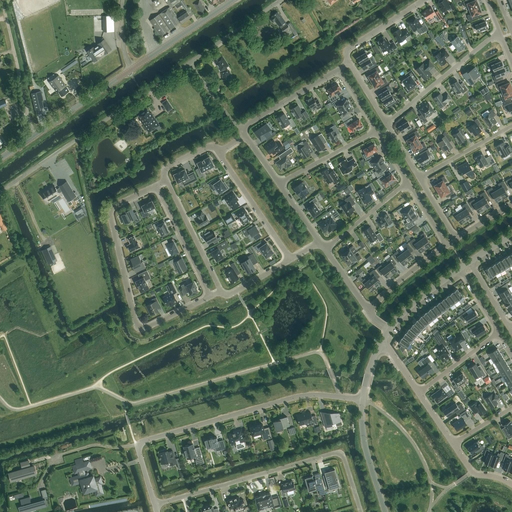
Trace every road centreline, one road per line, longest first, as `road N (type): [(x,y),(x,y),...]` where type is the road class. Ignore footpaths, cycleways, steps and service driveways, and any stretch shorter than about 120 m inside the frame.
road 1 (residential): [(154,504),(135,444),(296,397),(362,400)]
road 2 (residential): [(154,504),(337,454),(361,511)]
road 3 (residential): [(210,296),(136,326),(110,214),(155,187)]
road 4 (unclassified): [(0,191),(188,63)]
road 5 (secondary): [(0,159),(129,70)]
road 6 (residential): [(385,123),(500,35)]
road 7 (track): [(35,134),(1,0)]
road 8 (residential): [(290,260),(218,152)]
road 9 (secondary): [(129,70),(231,0)]
road 10 (residential): [(221,291),(166,181)]
road 11 (residential): [(155,187),(210,296)]
